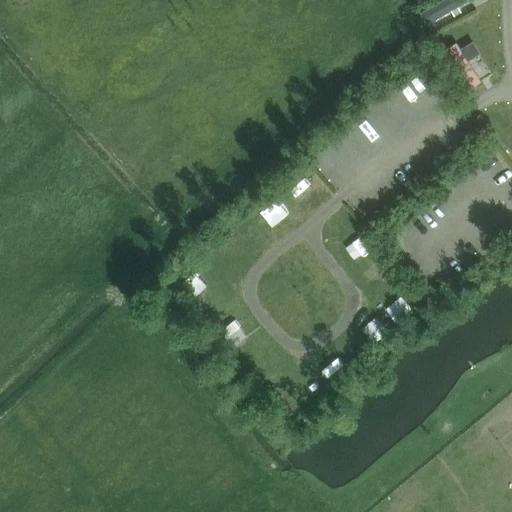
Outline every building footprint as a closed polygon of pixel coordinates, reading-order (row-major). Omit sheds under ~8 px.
[(466,0),(443,0),(421,12),(427,24),(468,1),(466,0)] [(457,42),(442,52),(466,90),(481,81),(468,61),(480,53),(473,42),(461,49),(457,42)] [(387,263),(373,273),(382,285),(396,276),(387,263)] [(185,281),(195,300),(215,289),(205,270),(185,281)] [(221,329),(234,344),(248,333),(235,317),(221,329)]
